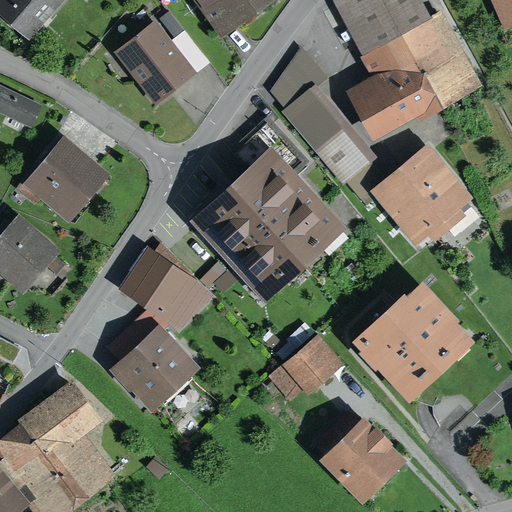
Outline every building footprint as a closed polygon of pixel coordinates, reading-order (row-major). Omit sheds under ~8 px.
[(42,12),(47,16),(61,0),(0,0),(0,10),(24,32),(42,12)] [(201,0),(220,26),(255,0),(201,0)] [(355,0),(376,38),(420,14),(412,0),(355,0)] [(511,0),(497,0),(504,16),(511,12),(511,0)] [(415,57),(414,55),(435,43),(423,21),(420,14),(376,38),(380,45),(393,69),(415,57)] [(154,23),(118,51),(156,100),(192,72),(154,23)] [(414,55),(415,57),(437,98),(473,78),(450,35),(435,43),(414,55)] [(394,123),(437,98),(415,57),(393,69),(380,45),(363,55),(382,87),(358,100),(375,132),(394,123)] [(0,108),(29,122),(37,106),(0,87),(0,108)] [(287,110),(344,179),(369,158),(312,90),(287,110)] [(237,187),(236,188),(296,253),(299,257),(317,241),(327,252),(331,252),(347,238),(288,174),(303,161),(291,147),(276,161),(272,157),(287,143),(267,121),(244,142),(263,163),(237,187)] [(35,200),(44,188),(68,208),(97,174),(84,163),(90,157),(70,140),(35,181),(28,174),(20,187),(35,200)] [(435,234),(470,205),(427,152),(381,190),(414,231),(425,222),(435,234)] [(299,257),(296,253),(236,188),(201,220),(264,289),(299,257)] [(19,223),(0,245),(0,261),(22,281),(49,250),(19,223)] [(161,243),(129,289),(163,313),(177,329),(213,295),(190,273),(191,272),(180,260),(177,260),(161,243)] [(207,274),(226,289),(239,274),(219,258),(207,274)] [(403,302),(362,340),(367,342),(369,340),(383,356),(381,358),(403,382),(403,384),(414,374),(419,379),(463,336),(461,336),(445,319),(448,316),(446,317),(422,291),(423,289),(406,304),(403,302)] [(126,339),(138,352),(117,371),(127,382),(135,376),(155,398),(192,362),(162,331),(157,334),(145,321),(126,339)] [(337,357),(318,334),(271,375),(290,397),(337,357)] [(74,385),(23,423),(75,493),(105,471),(74,430),(95,414),(74,385)] [(348,412),(316,443),(362,490),(395,458),(364,425),(362,427),(348,412)] [(50,511),(56,508),(75,493),(23,423),(4,439),(13,450),(5,456),(7,458),(0,463),(0,511),(4,511),(26,495),(37,511),(50,511)]
